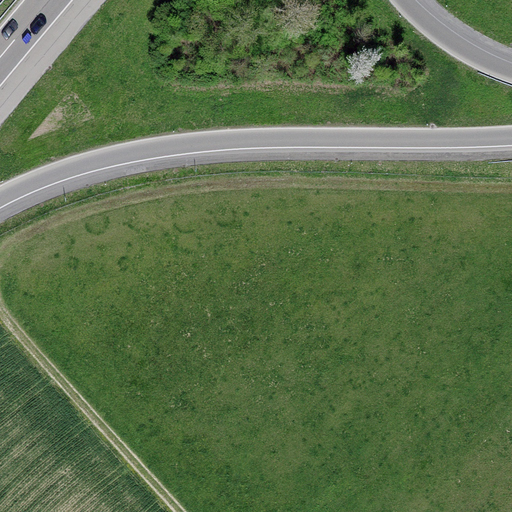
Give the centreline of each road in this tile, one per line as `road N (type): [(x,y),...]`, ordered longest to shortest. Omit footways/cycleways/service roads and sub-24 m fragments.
road 1 (track): [(0,252),(72,214),(249,181),(511,189)]
road 2 (motorway): [(0,197),(115,155),(181,144),(511,135)]
road 3 (track): [(180,511),(0,305)]
road 4 (motorway): [(511,72),(463,50),(403,0)]
